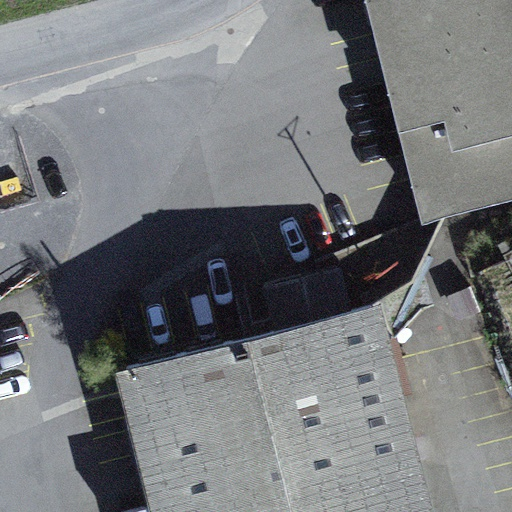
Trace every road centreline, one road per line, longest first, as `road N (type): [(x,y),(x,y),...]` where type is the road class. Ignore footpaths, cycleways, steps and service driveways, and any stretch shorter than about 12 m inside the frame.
road 1 (unknown): [(179,21),(157,169),(80,338),(43,447),(38,511)]
road 2 (unclassified): [(210,0),(179,21),(0,67)]
